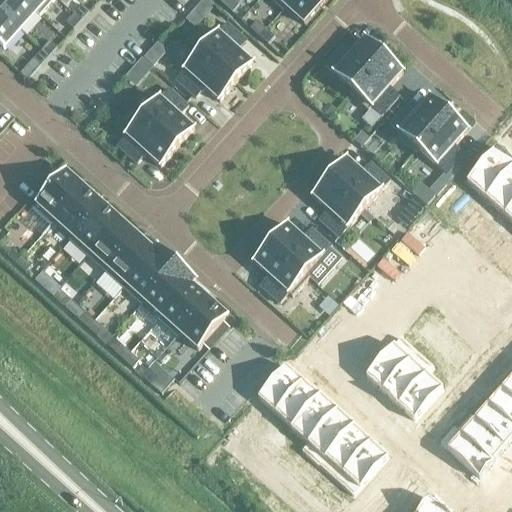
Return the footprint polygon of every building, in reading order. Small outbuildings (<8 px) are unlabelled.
[(40,18),(20,0),(0,0),(0,14),(21,33),(36,16),(40,19),(40,18)] [(56,0),(55,0),(20,0),(40,18),(42,16),(56,0)] [(239,7),(231,0),(228,0),(223,6),(232,15),(239,7)] [(267,0),(282,13),(293,0),(267,0)] [(327,0),(293,0),(282,13),(283,14),(286,10),(304,26),(327,0)] [(81,23),(89,14),(82,7),(74,16),(81,23)] [(21,33),(0,14),(0,47),(4,51),(21,33)] [(73,31),(81,23),(74,16),(66,25),(73,31)] [(259,38),(266,31),(256,23),(250,30),(259,38)] [(238,53),(247,43),(227,25),(202,53),(198,50),(198,51),(236,85),(253,67),(238,53)] [(275,39),(266,31),(259,38),(268,46),(275,39)] [(129,79),(142,87),(168,47),(156,39),(129,79)] [(350,97),(384,58),(365,42),(352,56),(342,47),(324,68),(352,93),(349,96),(350,97)] [(50,43),(42,52),(49,58),(57,49),(50,43)] [(236,85),(198,51),(181,69),(185,73),(176,82),(196,100),(205,91),(220,104),(236,85)] [(41,67),(49,58),(42,52),(34,61),(41,67)] [(403,75),(384,58),(350,97),(368,114),(372,110),(382,119),(400,99),(390,90),(403,75)] [(188,109),(168,91),(159,101),(156,98),(139,116),(178,151),(194,132),(180,119),(188,109)] [(415,155),(449,117),(430,100),(417,114),(407,106),(389,126),(399,135),(396,138),(415,155)] [(178,151),(139,116),(138,117),(142,120),(117,148),(137,166),(146,156),(161,169),(178,151)] [(468,133),(449,117),(415,155),(415,156),(418,152),(446,177),(464,157),(455,148),(468,133)] [(511,163),(497,150),(468,184),(487,201),(511,172),(511,163)] [(370,165),(361,175),(347,162),(330,180),(365,212),(390,183),(370,165)] [(511,172),(487,201),(506,217),(511,210),(511,172)] [(52,227),(85,190),(66,173),(33,210),(52,227)] [(365,212),(330,180),(313,199),(327,212),(318,222),(339,240),(365,212)] [(69,243),(103,206),(85,190),(52,227),(52,228),(56,224),(72,239),(69,242),(69,243)] [(433,204),(426,213),(432,218),(439,210),(433,204)] [(87,259),(120,222),(103,206),(69,243),(87,259)] [(105,275),(138,238),(120,222),(87,259),(105,275)] [(302,241),(288,228),(271,246),(285,259),(309,281),(310,280),(306,277),(331,249),(311,231),(302,241)] [(479,237),(471,245),(476,250),(484,241),(479,237)] [(123,291),(159,251),(158,250),(155,253),(138,238),(105,275),(123,291)] [(485,242),(477,250),(481,255),(489,246),(485,242)] [(285,259),(271,246),(254,265),(269,278),(260,288),(280,306),(289,296),(292,300),(309,281),(285,259)] [(14,251),(8,258),(16,266),(23,259),(14,251)] [(141,307),(177,267),(159,251),(123,291),(141,307)] [(32,267),(23,259),(16,266),(26,274),(32,267)] [(159,323),(195,283),(177,267),(141,307),(141,308),(145,304),(161,319),(158,323),(159,323)] [(52,298),(59,291),(50,283),(43,290),(52,298)] [(176,339),(210,302),(193,287),(196,284),(195,283),(159,323),(176,339)] [(68,299),(59,291),(52,298),(61,306),(68,299)] [(229,319),(210,302),(176,339),(177,340),(180,336),(199,353),(229,319)] [(433,306),(425,315),(430,319),(438,310),(433,306)] [(86,315),(79,322),(88,330),(95,323),(86,315)] [(104,331),(95,323),(88,330),(97,338),(104,331)] [(455,335),(447,344),(452,348),(460,340),(455,335)] [(460,340),(453,348),(458,353),(466,345),(460,340)] [(121,347),(115,354),(124,362),(130,355),(121,347)] [(494,347),(490,352),(498,360),(503,354),(494,347)] [(395,348),(366,380),(382,394),(411,362),(395,348)] [(489,352),(485,358),(493,365),(498,360),(489,352)] [(139,363),(130,355),(124,362),(133,370),(139,363)] [(411,362),(383,394),(399,409),(427,376),(411,362)] [(259,400),(259,401),(276,416),(304,384),(287,369),(259,400)] [(148,371),(142,378),(151,386),(157,379),(148,371)] [(427,376),(399,409),(416,424),(444,391),(427,376)] [(467,377),(462,382),(471,389),(475,384),(467,377)] [(511,381),(503,391),(511,399),(511,381)] [(462,383),(457,388),(465,395),(470,390),(462,383)] [(304,384),(276,416),(293,431),(321,399),(304,384)] [(511,399),(503,391),(489,407),(511,426),(511,399)] [(293,430),(292,432),(309,447),(339,413),(322,398),(293,431),(293,430)] [(439,407),(435,413),(443,420),(448,415),(439,407)] [(511,427),(489,407),(475,422),(507,450),(511,444),(511,427)] [(339,413),(309,447),(325,461),(356,428),(339,413)] [(435,413),(430,418),(438,425),(443,420),(435,413)] [(475,422),(462,437),(494,466),(507,450),(475,422)] [(255,428),(247,436),(253,441),(260,432),(255,428)] [(355,429),(327,461),(344,476),(372,444),(355,429)] [(260,432),(253,441),(258,446),(266,437),(260,432)] [(462,437),(449,452),(480,481),(494,466),(462,437)] [(372,445),(344,476),(360,491),(389,459),(372,445)] [(289,458),(282,467),(287,471),(294,463),(289,458)] [(294,463),(287,471),(292,476),(300,468),(294,463)] [(324,488),(316,497),(321,501),(329,493),(324,488)] [(396,489),(391,494),(399,502),(404,497),(396,489)] [(329,493),(321,501),(327,506),(335,498),(329,493)] [(391,494),(386,500),(394,507),(399,502),(391,494)] [(442,511),(430,501),(421,511),(442,511)]
